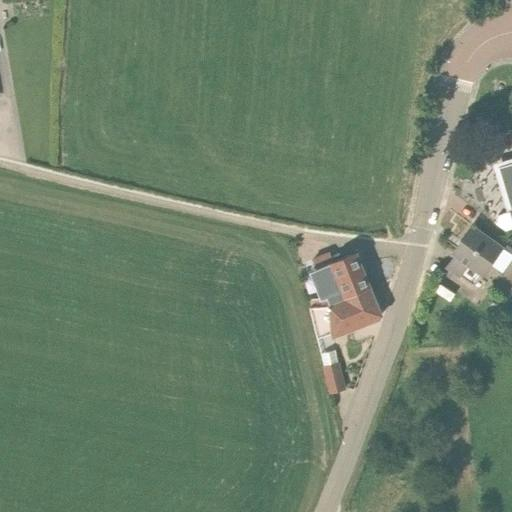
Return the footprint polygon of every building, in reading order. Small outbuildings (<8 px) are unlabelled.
[(511,156),(500,169),(510,203),(511,203),(511,156)] [(482,276),(503,248),(473,226),(453,252),(456,255),(447,267),(464,279),(473,285),(481,275),(482,276)] [(355,252),(334,261),(330,252),(313,259),(320,278),(330,302),(331,304),(347,298),(347,297),(370,287),(355,252)] [(332,331),(332,335),(361,324),(380,317),(381,314),(370,287),(347,297),(347,298),(331,304),(312,306),(312,307),(318,333),(332,331)] [(332,392),(346,388),(339,362),(325,365),(332,392)]
